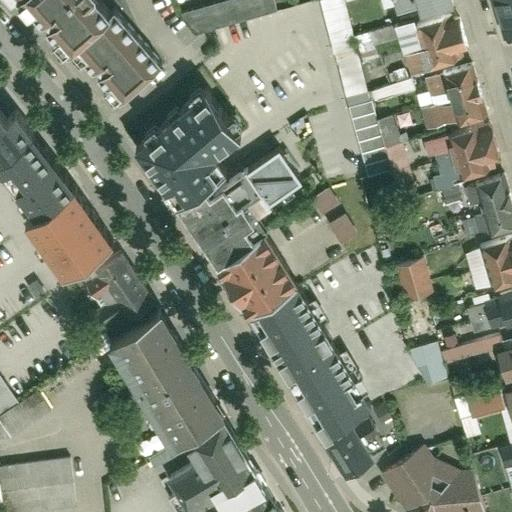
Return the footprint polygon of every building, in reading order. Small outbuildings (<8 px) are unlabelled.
[(116,95),(158,62),(118,11),(110,17),(97,0),(30,0),(67,46),(74,41),(116,95)] [(278,6),(275,0),(216,0),(184,9),(191,32),(278,6)] [(392,168),(344,0),(320,0),(370,175),(392,168)] [(456,1),(455,0),(392,0),(394,6),(407,2),(410,14),(456,1)] [(511,0),(497,0),(507,30),(511,28),(511,0)] [(471,47),(463,20),(445,26),(441,15),(417,22),(424,46),(407,51),(413,72),(456,59),(454,52),(471,47)] [(427,129),(490,108),(474,61),(427,76),(436,102),(420,107),(427,129)] [(373,95),(414,87),(412,76),(371,84),(373,95)] [(135,145),(177,200),(206,178),(212,186),(228,174),(213,154),(238,135),(206,92),(135,145)] [(10,111),(0,97),(0,154),(1,156),(38,129),(19,103),(10,111)] [(503,158),(494,131),(483,134),(480,123),(450,133),(463,176),(492,167),(490,162),(503,158)] [(50,144),(38,129),(1,156),(3,158),(13,172),(37,204),(26,212),(66,266),(114,231),(77,180),(50,144)] [(281,215),(320,190),(283,139),(246,164),(281,215)] [(206,178),(177,200),(218,257),(262,228),(281,215),(246,164),(228,174),(212,186),(206,178)] [(511,223),(511,187),(509,175),(478,183),(490,229),(511,223)] [(340,241),(358,231),(345,210),(328,220),(340,241)] [(262,228),(218,257),(250,311),(292,285),(296,283),(262,228)] [(511,239),(511,235),(482,243),(495,286),(511,280),(511,239)] [(111,333),(160,298),(123,247),(74,281),(111,333)] [(437,291),(428,257),(401,264),(410,298),(437,291)] [(292,285),(250,311),(325,431),(367,404),(292,285)] [(511,322),(511,291),(497,296),(505,324),(511,322)] [(227,405),(160,298),(111,333),(172,437),(187,429),(227,405)] [(511,372),(511,344),(503,347),(500,334),(452,346),(456,365),(497,355),(502,375),(511,372)] [(422,383),(447,375),(435,337),(410,345),(422,383)] [(511,381),(460,396),(465,415),(504,405),(511,434),(511,381)] [(0,434),(20,431),(51,408),(37,389),(6,411),(0,412),(0,434)] [(386,404),(330,438),(349,469),(391,444),(381,428),(395,419),(386,404)] [(219,487),(233,511),(275,487),(227,405),(187,429),(201,453),(172,469),(192,503),(219,487)] [(435,448),(384,471),(409,511),(487,511),(475,467),(460,467),(443,460),(435,448)] [(8,511),(79,504),(73,459),(2,468),(7,511),(8,511)] [(289,511),(275,487),(233,511),(289,511)] [(511,511),(511,497),(494,503),(497,511),(511,511)]
